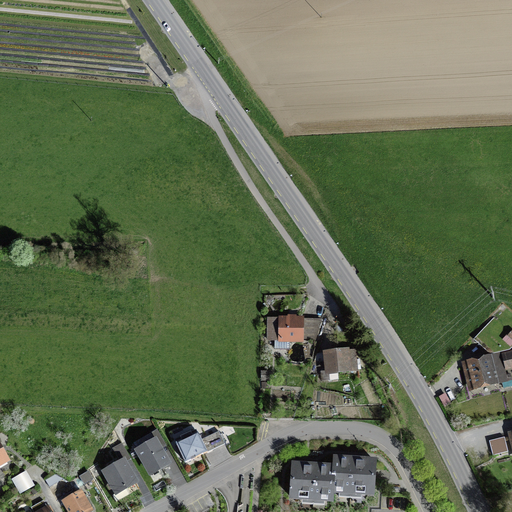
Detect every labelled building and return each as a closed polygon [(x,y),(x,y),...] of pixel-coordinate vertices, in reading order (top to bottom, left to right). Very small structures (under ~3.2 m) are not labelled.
[(143,55),(159,83),(168,78),(152,49),(143,55)] [(268,321),(268,345),(279,346),(279,321),(268,321)] [(279,346),(305,347),(306,322),(279,321),(279,346)] [(511,344),(511,335),(509,333),(500,343),(507,350),(511,344)] [(511,370),(511,352),(500,356),(504,372),(511,370)] [(351,354),(324,356),(327,379),(353,376),(351,354)] [(496,387),(489,357),(463,364),(470,393),(496,387)] [(208,446),(225,439),(219,426),(202,433),(208,446)] [(200,433),(175,445),(187,469),(212,457),(200,433)] [(504,438),(489,441),(492,455),(507,451),(504,438)] [(159,442),(136,455),(151,482),(174,469),(159,442)] [(0,444),(0,469),(11,464),(0,444)] [(369,463),(327,461),(326,468),(325,499),(367,501),(369,463)] [(126,462),(103,475),(117,500),(140,487),(126,462)] [(326,468),(287,466),(285,504),(325,506),(325,499),(326,468)] [(26,470),(11,479),(19,493),(34,485),(26,470)] [(88,472),(82,476),(86,482),(92,478),(88,472)] [(57,474),(46,481),(50,486),(61,479),(57,474)] [(93,511),(82,494),(63,505),(67,511),(93,511)]
